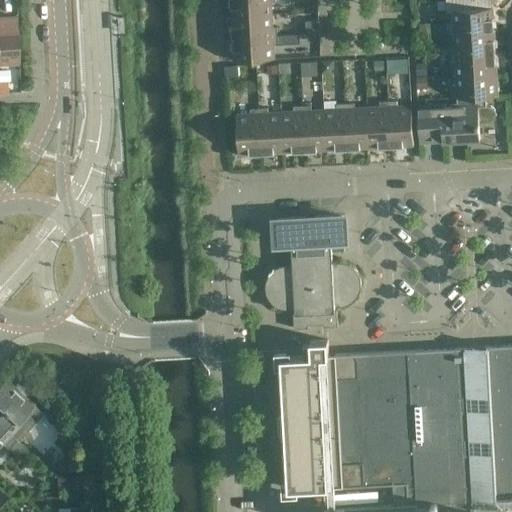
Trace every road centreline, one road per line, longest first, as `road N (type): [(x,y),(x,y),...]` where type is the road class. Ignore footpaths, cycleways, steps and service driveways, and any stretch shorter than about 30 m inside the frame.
road 1 (residential): [(222,333),(218,220),(241,195),(511,180)]
road 2 (unclassified): [(235,511),(222,333)]
